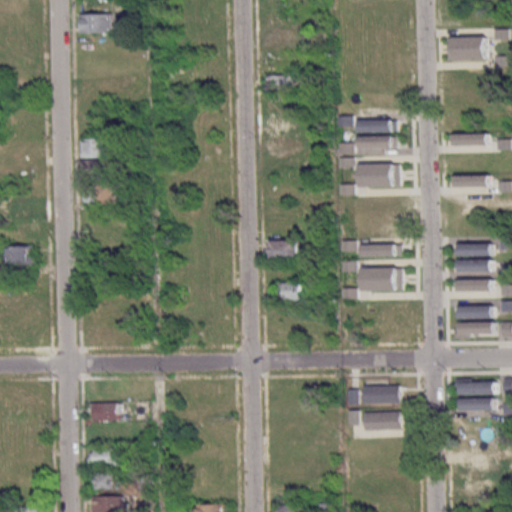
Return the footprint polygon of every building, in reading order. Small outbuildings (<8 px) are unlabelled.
[(82,32),(113,32),(113,15),(84,14),(82,32)] [(511,38),(511,28),(497,28),(497,38),(511,38)] [(494,59),(494,36),(452,36),(452,59),(494,59)] [(266,93),(294,92),(293,78),(267,78),(266,93)] [(363,120),(363,132),(400,132),(400,121),(363,120)] [(511,146),(511,133),(453,134),(453,147),(511,146)] [(364,137),(364,153),(403,153),(403,137),(364,137)] [(86,156),(111,156),(110,139),(87,141),(86,156)] [(114,177),(114,159),(84,159),(84,177),(114,177)] [(364,162),(364,186),(402,186),(402,162),(364,162)] [(500,175),(453,175),(453,187),(504,187),(504,190),(511,190),(511,181),(500,182),(500,175)] [(89,206),(118,206),(118,187),(90,188),(89,206)] [(88,212),(88,231),(110,231),(110,212),(88,212)] [(274,258),(300,258),(301,242),(275,242),(274,258)] [(365,255),(402,255),(402,243),(365,243),(365,255)] [(464,245),(464,256),(498,256),(498,245),(464,245)] [(13,265),(33,264),(32,249),(12,249),(13,265)] [(463,262),(463,273),(499,273),(499,262),(463,262)] [(365,267),(365,290),(404,290),(404,267),(365,267)] [(499,278),(458,278),(458,292),(499,292),(499,278)] [(281,299),(301,299),(301,283),(282,284),(281,299)] [(464,309),(464,319),(500,318),(500,308),(464,309)] [(465,324),(465,334),(502,334),(502,324),(465,324)] [(301,397),(301,379),(277,379),(277,397),(301,397)] [(467,382),(467,392),(494,393),(494,382),(467,382)] [(367,385),(367,401),(404,401),(404,385),(367,385)] [(467,397),(467,406),(493,407),(493,397),(467,397)] [(97,422),(122,422),(122,406),(99,407),(97,422)] [(368,410),(368,428),(405,428),(405,410),(368,410)] [(145,422),(125,422),(125,442),(145,442),(145,422)] [(98,467),(124,466),(123,450),(98,451),(98,467)] [(102,492),(120,491),(120,476),(102,476),(102,492)] [(96,511),(127,511),(127,500),(96,499),(96,511)] [(335,511),(337,502),(323,501),(321,511),(335,511)] [(230,511),(230,503),(200,503),(199,511),(230,511)]
